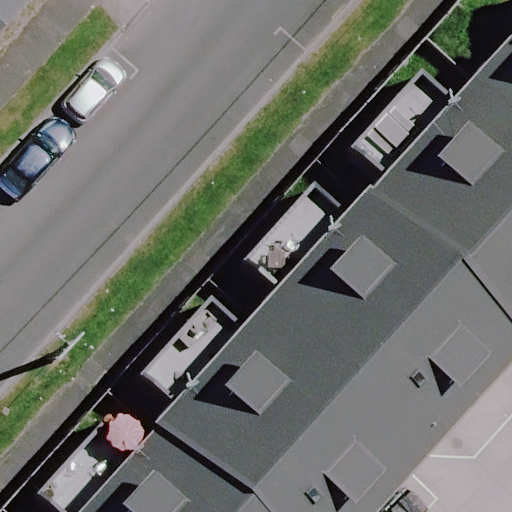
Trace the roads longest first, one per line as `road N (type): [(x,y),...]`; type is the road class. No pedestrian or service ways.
road 1 (residential): [(259,0),(0,285)]
road 2 (unknown): [(511,355),(359,511)]
